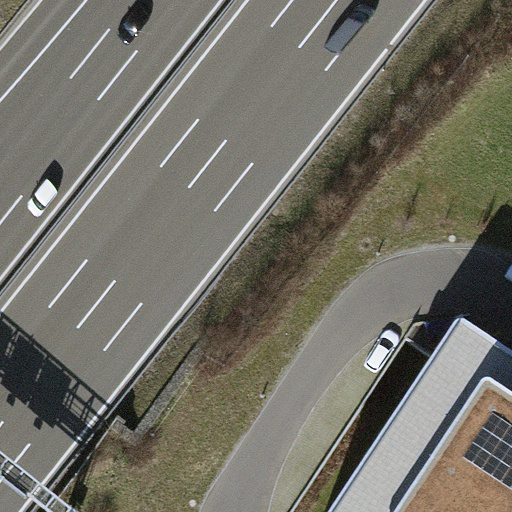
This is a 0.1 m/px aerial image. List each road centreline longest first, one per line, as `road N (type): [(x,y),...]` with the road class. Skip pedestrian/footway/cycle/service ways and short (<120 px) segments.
road 1 (motorway): [(0,402),(317,0)]
road 2 (motorway): [(155,0),(0,199)]
